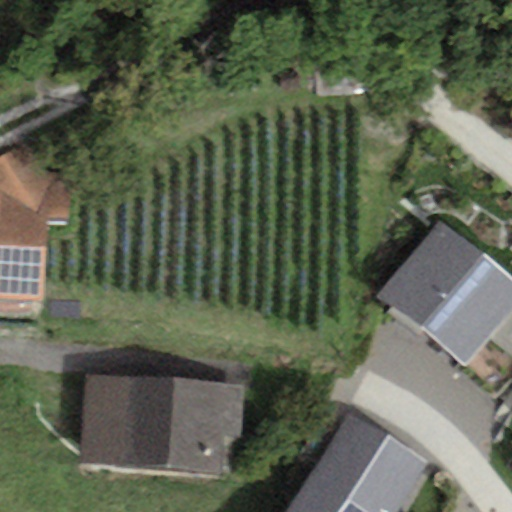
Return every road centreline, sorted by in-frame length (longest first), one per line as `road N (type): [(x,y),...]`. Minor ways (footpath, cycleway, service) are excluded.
road 1 (track): [(252,0),(0,136)]
road 2 (residential): [(506,511),(462,456),(372,392)]
